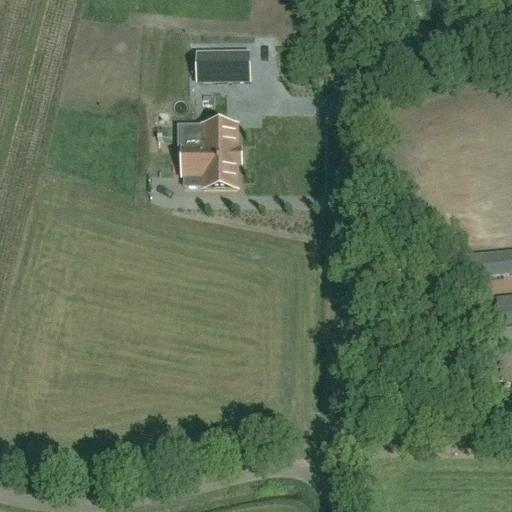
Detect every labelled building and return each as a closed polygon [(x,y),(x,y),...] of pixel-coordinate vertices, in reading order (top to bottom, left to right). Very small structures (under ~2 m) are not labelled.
[(316,50),(318,31),(302,29),(299,48),(316,50)] [(217,57),(217,86),(251,86),(251,57),(217,57)] [(209,109),(240,107),(240,98),(209,99),(209,109)] [(200,125),(241,125),(241,109),(200,109),(200,125)] [(179,151),(184,151),(184,180),(204,180),(204,192),(238,192),(238,169),(242,169),(242,153),(238,153),(238,130),(205,129),(179,129),(179,151)] [(460,281),(511,275),(511,253),(458,259),(460,281)] [(511,327),(511,300),(498,302),(500,328),(511,327)]
